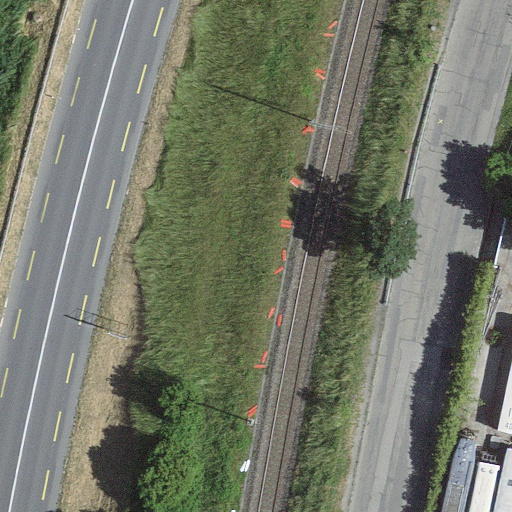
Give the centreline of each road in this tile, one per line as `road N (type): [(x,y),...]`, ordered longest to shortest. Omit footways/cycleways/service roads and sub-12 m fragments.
road 1 (primary): [(132,0),(74,213),(9,511)]
road 2 (unclassified): [(386,511),(425,255),(511,10)]
